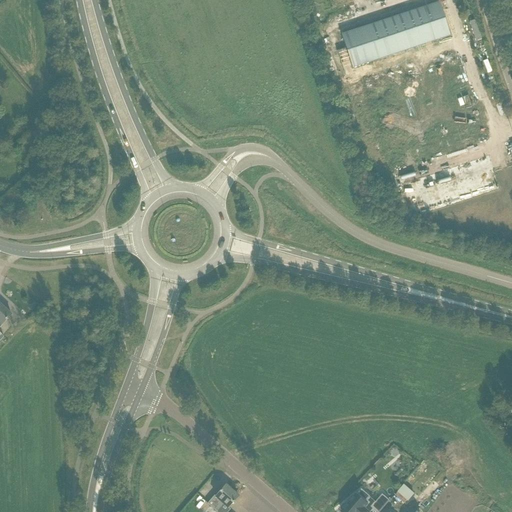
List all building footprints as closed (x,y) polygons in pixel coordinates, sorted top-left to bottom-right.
[(312,0),(317,17),(374,0),(312,0)] [(410,8),(321,39),(332,72),(422,42),(410,8)] [(409,217),(504,191),(494,157),(400,183),(409,217)] [(0,341),(3,337),(0,334),(0,327),(11,315),(0,305),(0,341)] [(427,463),(406,487),(417,496),(438,472),(427,463)] [(214,496),(207,504),(210,507),(216,511),(228,511),(230,510),(228,509),(238,497),(229,489),(225,486),(215,497),(214,496)] [(344,509),(341,511),(370,511),(374,508),(377,511),(380,511),(390,501),(382,495),(376,503),(369,497),(365,502),(356,495),(350,503),(348,502),(343,508),(344,509)]
